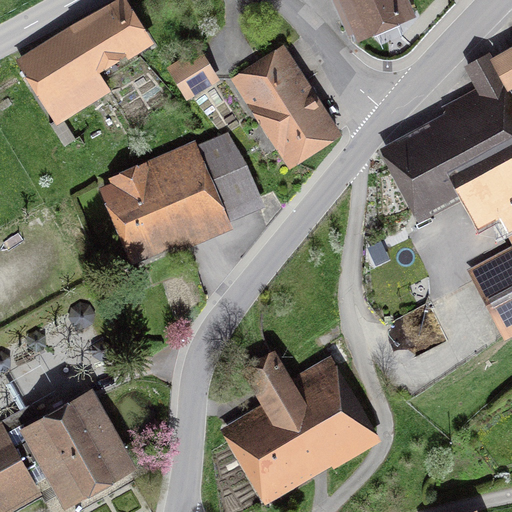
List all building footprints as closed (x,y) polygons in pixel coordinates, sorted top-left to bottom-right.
[(129,0),(108,0),(16,57),(54,120),(50,122),(64,144),(75,137),(64,118),(112,89),(99,68),(125,52),(128,57),(155,40),(129,0)] [(417,12),(411,0),(332,0),(347,34),(354,31),(357,37),(373,30),(377,39),(402,28),(399,20),(417,12)] [(283,41),(229,77),(289,166),(342,130),(283,41)] [(511,91),(510,88),(511,86),(511,43),(491,54),(489,49),(463,62),(476,87),(441,105),(445,111),(378,146),(417,221),(463,197),(477,225),(499,214),(506,227),(504,228),(511,243),(466,267),(503,338),(511,333),(511,91)] [(186,98),(220,78),(200,44),(166,64),(186,98)] [(118,76),(122,72),(122,66),(118,62),(112,61),(108,66),(108,71),(112,76),(118,76)] [(230,218),(262,205),(245,166),(230,129),(197,143),(195,138),(138,162),(137,160),(118,168),(119,170),(108,175),(110,180),(97,185),(133,268),(233,225),(230,218)] [(79,327),(87,326),(93,321),(94,313),(91,306),(84,303),(77,303),(71,309),(69,316),(73,323),(79,327)] [(101,359),(107,358),(111,354),(113,348),(110,342),(105,339),(99,340),(94,344),(93,350),(96,356),(101,359)] [(334,466),(382,438),(330,352),(293,375),(275,345),(241,366),(262,401),(219,426),(265,502),(331,462),(334,466)] [(64,503),(137,463),(92,383),(38,412),(33,402),(2,419),(1,417),(0,417),(0,511),(1,511),(43,490),(37,478),(47,472),(64,503)]
